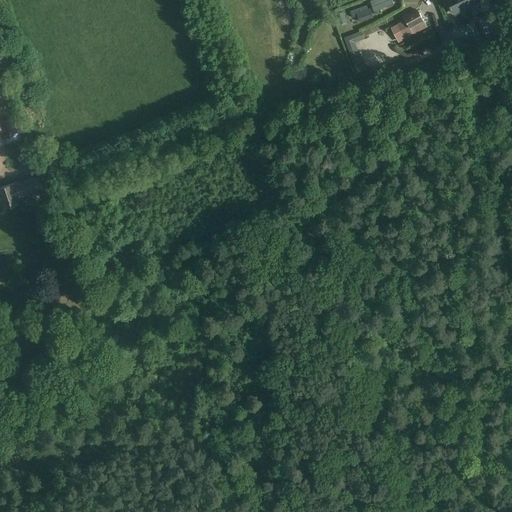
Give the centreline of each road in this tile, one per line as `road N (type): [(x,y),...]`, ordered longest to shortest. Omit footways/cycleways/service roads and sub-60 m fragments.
road 1 (track): [(449,41),(269,124),(272,155),(311,238),(398,511)]
road 2 (track): [(511,315),(490,135),(511,47)]
road 3 (track): [(421,511),(511,432)]
